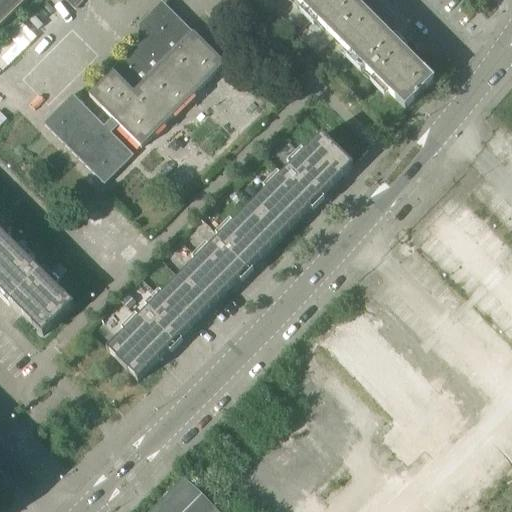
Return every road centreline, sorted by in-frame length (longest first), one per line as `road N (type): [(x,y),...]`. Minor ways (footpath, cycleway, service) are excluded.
road 1 (residential): [(83,511),(282,312)]
road 2 (residential): [(282,312),(473,489)]
road 3 (residential): [(282,312),(432,143)]
